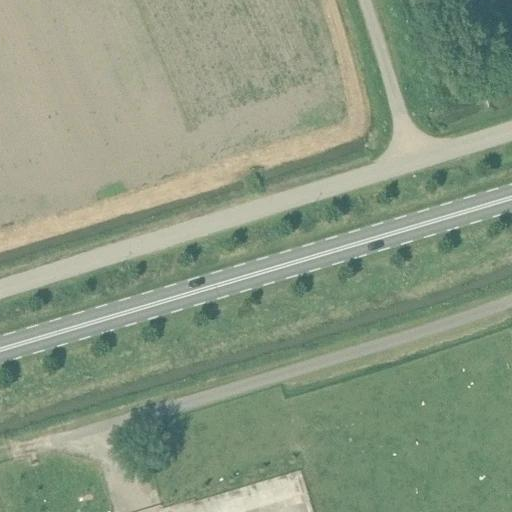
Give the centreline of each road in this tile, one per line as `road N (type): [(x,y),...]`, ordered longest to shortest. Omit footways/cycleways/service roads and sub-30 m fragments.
road 1 (primary): [(0,348),(511,195)]
road 2 (unclassified): [(96,436),(511,307)]
road 3 (unclassified): [(0,289),(408,159)]
road 4 (unclassified): [(358,0),(408,159)]
